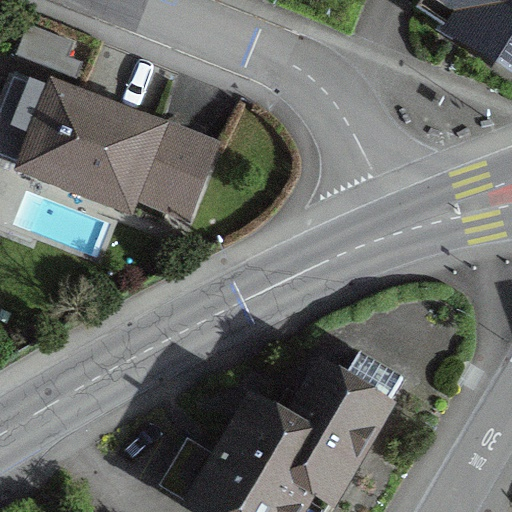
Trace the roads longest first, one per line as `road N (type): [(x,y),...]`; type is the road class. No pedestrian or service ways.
road 1 (residential): [(396,231),(100,372),(0,434)]
road 2 (residential): [(396,231),(347,120),(318,82),(276,54),(137,0)]
road 3 (residential): [(511,396),(443,511)]
road 4 (residential): [(511,192),(396,231)]
